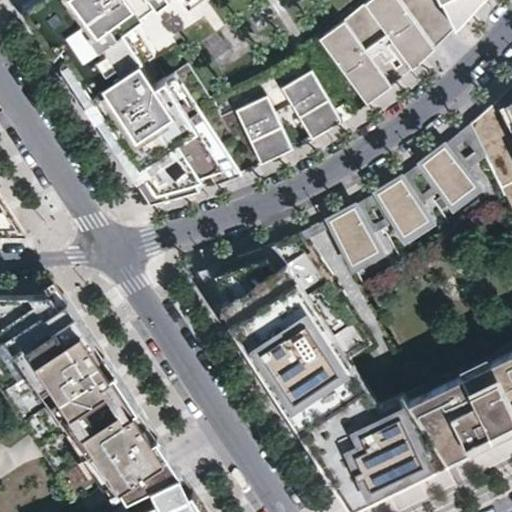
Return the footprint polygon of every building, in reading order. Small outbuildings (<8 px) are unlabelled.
[(28,0),(24,4),(141,180),(161,166),(177,191),(189,187),(198,184),(208,181),(219,177),(231,173),(242,169),(251,165),(260,161),(269,157),(274,155),(279,152),(284,150),(286,149),(297,143),(308,138),(319,131),(329,125),(331,124),(340,119),(341,118),(302,48),(291,54),(281,61),(271,67),(259,73),(249,79),(246,79),(236,85),(223,91),(214,95),(205,99),(203,100),(181,66),(151,86),(134,61),(137,59),(117,30),(130,21),(134,26),(147,15),(142,9),(153,0),(157,0),(158,1),(159,0),(28,0)] [(368,0),(346,18),(309,43),(355,109),(365,102),(366,101),(373,96),(380,92),(382,90),(386,87),(391,83),(394,81),(401,75),(407,70),(411,67),(415,64),(421,58),(425,54),(435,47),(419,23),(442,6),(453,29),(456,25),(461,20),(468,12),(472,8),(476,3),(479,0),(368,0)] [(453,29),(442,6),(419,23),(435,47),(445,36),(450,31),(453,29)] [(137,59),(150,50),(134,26),(130,21),(117,30),(137,59)] [(511,424),(511,83),(503,91),(497,98),(489,105),(480,113),(471,121),(486,153),(505,193),(511,206),(511,339),(423,383),(461,449),(511,424)] [(471,121),(459,131),(481,157),(486,153),(471,121)] [(430,154),(423,160),(452,200),(475,182),(445,143),(439,147),(436,150),(430,154)] [(161,166),(141,180),(152,197),(163,194),(177,191),(161,166)] [(379,189),(378,190),(404,233),(429,216),(401,175),(398,177),(397,177),(395,179),(393,180),(390,182),(387,184),(379,189)] [(0,234),(27,235),(0,194),(0,234)] [(335,214),(330,217),(353,261),(377,248),(354,203),(350,205),(344,209),(335,214)] [(372,341),(299,231),(287,237),(271,243),(261,247),(252,250),(238,256),(228,258),(218,262),(208,265),(198,268),(216,296),(307,435),(352,503),(419,470),(447,456),(405,392),(403,390),(380,401),(350,355),(372,341)] [(30,293),(0,291),(0,382),(30,429),(85,511),(92,511),(151,484),(181,469),(137,403),(105,354),(63,291),(39,292),(30,293)] [(461,449),(423,383),(405,392),(447,456),(461,449)] [(208,511),(204,506),(198,496),(181,469),(151,484),(155,494),(140,502),(145,511),(144,511),(208,511)]
